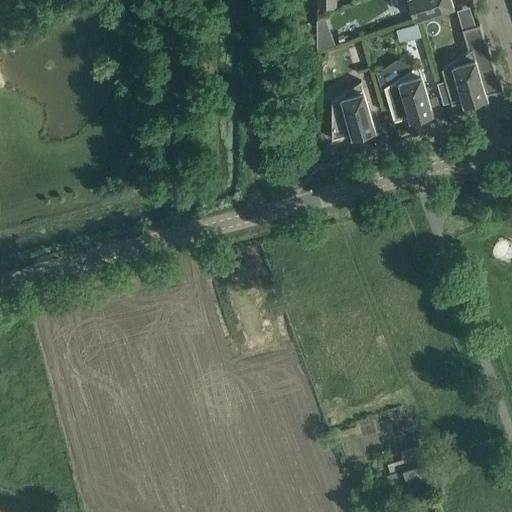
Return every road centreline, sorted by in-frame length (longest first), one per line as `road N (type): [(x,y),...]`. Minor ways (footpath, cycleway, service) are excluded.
road 1 (unclassified): [(0,286),(511,143)]
road 2 (track): [(246,0),(250,219)]
